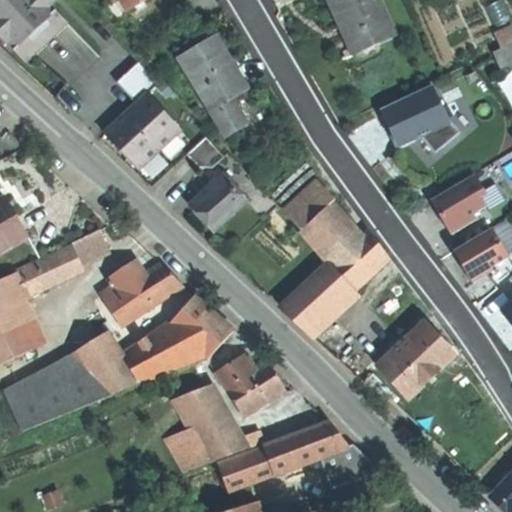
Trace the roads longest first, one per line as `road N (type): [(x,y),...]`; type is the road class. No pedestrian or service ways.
road 1 (secondary): [(469,511),(0,80)]
road 2 (residential): [(511,394),(323,142),(239,0)]
